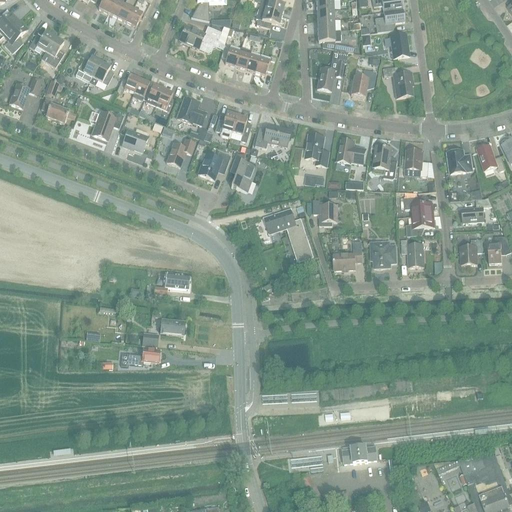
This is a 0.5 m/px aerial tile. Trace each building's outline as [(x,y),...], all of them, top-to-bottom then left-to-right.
[(103,0),(98,10),(108,15),(115,2),(111,0),(103,0)] [(115,0),(115,2),(108,15),(117,20),(124,6),(119,4),(120,0),(115,0)] [(199,4),(191,19),(209,23),(208,4),(223,4),(223,0),(196,0),(197,4),(199,4)] [(267,2),(264,12),(281,16),(284,6),(277,4),(277,0),(263,0),(267,2)] [(382,8),(383,14),(403,11),(401,0),(372,0),(373,9),(382,8)] [(333,1),(316,2),(317,12),(333,12),(333,1)] [(124,6),(117,20),(126,24),(133,11),(124,6)] [(133,11),(126,24),(136,29),(142,16),(133,11)] [(403,11),(383,14),(384,19),(375,20),(377,35),(393,32),(392,25),(404,24),(403,11)] [(281,16),(264,12),(262,22),(258,21),(256,27),(269,31),(271,25),(279,27),(281,16)] [(333,12),(317,12),(317,23),(334,22),(333,12)] [(0,34),(3,38),(18,23),(15,20),(16,19),(11,14),(1,23),(0,21),(0,34)] [(334,22),(317,23),(318,33),(334,33),(334,22)] [(18,23),(3,38),(8,43),(4,47),(12,56),(23,45),(18,40),(27,31),(22,25),(21,26),(18,23)] [(185,28),(179,43),(198,51),(202,43),(210,47),(213,40),(218,43),(221,34),(207,28),(204,36),(185,28)] [(36,48),(45,54),(54,39),(45,33),(41,40),(36,37),(29,49),(34,52),(36,48)] [(334,33),(318,33),(318,44),(335,43),(334,33)] [(390,39),(393,61),(409,58),(406,37),(390,39)] [(54,39),(45,54),(50,57),(45,64),(55,70),(65,55),(59,51),(64,45),(54,39)] [(334,46),(333,52),(347,54),(348,48),(334,46)] [(225,65),(235,68),(239,54),(229,51),(230,49),(224,47),(221,58),(226,60),(225,65)] [(239,54),(235,68),(245,71),(249,57),(244,55),(246,50),(241,49),(239,54)] [(249,57),(245,71),(255,75),(259,60),(249,57)] [(259,60),(255,75),(265,78),(266,73),(272,74),(276,60),(271,58),(269,63),(259,60)] [(75,77),(89,85),(101,64),(91,59),(89,62),(84,59),(78,71),(78,72),(75,77)] [(101,64),(89,85),(94,87),(97,82),(107,87),(114,75),(108,72),(110,69),(101,64)] [(338,64),(335,78),(341,79),(344,65),(338,64)] [(393,78),(396,100),(413,98),(411,82),(413,82),(411,74),(400,76),(399,68),(382,71),(384,79),(393,78)] [(320,70),(317,91),(331,93),(334,72),(320,70)] [(354,78),(351,97),(364,100),(366,89),(373,90),(376,74),(364,72),(362,80),(354,78)] [(59,76),(56,81),(62,84),(65,79),(59,76)] [(124,91),(134,95),(139,81),(130,77),(128,82),(122,80),(116,94),(122,97),(124,91)] [(16,86),(9,106),(22,111),(28,95),(36,98),(41,84),(33,81),(29,91),(16,86)] [(139,81),(134,95),(143,99),(149,85),(139,81)] [(46,96),(54,99),(56,91),(60,93),(62,87),(51,83),(46,96)] [(153,87),(147,101),(145,104),(155,109),(163,91),(153,87)] [(163,91),(155,109),(168,114),(172,105),(169,104),(172,95),(163,91)] [(45,100),(41,112),(47,114),(45,119),(64,126),(69,113),(51,106),(52,103),(45,100)] [(184,100),(176,120),(192,126),(192,124),(202,128),(206,114),(200,112),(197,111),(199,105),(184,100)] [(231,138),(232,134),(237,117),(226,114),(225,118),(219,117),(214,133),(221,135),(222,138),(228,139),(231,138)] [(100,115),(92,137),(107,142),(112,128),(119,131),(123,118),(117,116),(115,120),(100,115)] [(146,116),(145,120),(154,124),(156,120),(146,116)] [(232,134),(242,137),(240,143),(246,144),(252,126),(246,124),(247,120),(237,117),(232,134)] [(259,130),(255,148),(266,151),(267,144),(286,149),(290,132),(267,126),(266,132),(259,130)] [(207,132),(200,129),(197,135),(190,132),(188,138),(203,143),(207,132)] [(128,132),(122,148),(129,151),(130,150),(142,154),(148,139),(128,132)] [(309,137),(305,160),(316,162),(315,167),(326,169),(329,154),(322,153),(324,139),(309,137)] [(173,146),(166,165),(180,170),(185,155),(191,157),(195,145),(185,142),(182,149),(173,146)] [(341,142),(337,163),(351,165),(351,164),(363,166),(365,151),(354,149),(354,145),(341,142)] [(501,145),(511,166),(511,142),(509,144),(509,143),(502,145),(501,144),(501,145)] [(477,152),(484,173),(497,168),(499,174),(505,172),(500,159),(495,160),(490,147),(477,152)] [(384,149),(376,148),(373,170),(373,174),(374,176),(384,177),(383,180),(393,181),(395,180),(397,165),(390,164),(392,150),(384,149)] [(407,152),(405,172),(421,173),(420,179),(428,179),(429,164),(422,164),(423,153),(407,152)] [(447,154),(450,176),(466,174),(466,173),(472,173),(470,157),(463,158),(461,157),(463,154),(463,152),(447,154)] [(205,156),(198,176),(214,182),(218,171),(225,173),(231,158),(218,154),(216,160),(205,156)] [(236,173),(231,189),(242,193),(247,194),(251,184),(256,169),(243,164),(245,158),(237,155),(231,171),(236,173)] [(419,199),(404,200),(405,212),(411,211),(411,219),(433,217),(432,213),(433,213),(432,205),(419,206),(419,199)] [(462,211),(463,225),(484,223),(483,209),(492,209),(488,200),(484,201),(475,202),(476,210),(462,211)] [(319,216),(319,228),(332,228),(332,224),(337,224),(337,207),(330,207),(330,204),(319,204),(319,202),(313,202),(313,216),(319,216)] [(291,212),(264,220),(270,236),(287,230),(298,264),(313,259),(301,221),(294,223),(291,212)] [(412,226),(406,227),(407,239),(422,237),(421,230),(435,229),(434,221),(433,221),(433,217),(411,219),(412,226)] [(488,246),(489,266),(502,266),(501,253),(504,253),(506,257),(511,255),(505,239),(495,239),(495,246),(488,246)] [(460,248),(461,267),(477,267),(476,255),(482,255),(482,241),(475,242),(471,242),(471,248),(460,248)] [(407,256),(408,270),(424,269),(423,247),(407,247),(407,242),(401,242),(401,256),(407,256)] [(333,257),(334,273),(355,272),(355,264),(362,264),(361,244),(353,244),(354,256),(333,257)] [(371,262),(373,262),(374,270),(385,270),(385,266),(396,265),(395,248),(389,248),(389,244),(370,245),(371,262)] [(188,292),(189,278),(168,276),(167,281),(172,282),(171,290),(188,292)] [(166,297),(167,290),(154,288),(154,296),(166,297)] [(183,338),(184,324),(167,322),(161,322),(160,335),(166,336),(183,338)] [(156,349),(157,337),(143,335),(142,347),(156,349)] [(158,365),(160,352),(143,350),(142,357),(128,356),(127,365),(142,367),(142,363),(158,365)] [(368,463),(377,462),(375,449),(366,450),(366,449),(351,451),(351,449),(343,450),(343,453),(342,453),(344,466),(353,465),(353,466),(368,464),(368,463)] [(459,463),(460,467),(474,505),(476,511),(504,511),(509,510),(508,507),(511,506),(511,502),(500,471),(497,462),(495,457),(481,459),(464,462),(463,462),(459,463)] [(460,467),(459,463),(452,463),(436,470),(439,476),(460,467)] [(324,508),(347,505),(346,493),(320,496),(307,474),(298,481),(316,509),(323,506),(324,508)] [(420,511),(430,511),(431,511),(427,502),(417,506),(420,511)]
